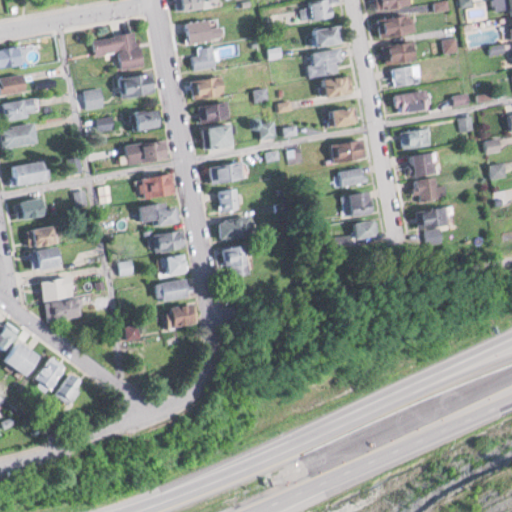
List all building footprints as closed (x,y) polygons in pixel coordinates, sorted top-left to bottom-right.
[(170,0),(175,13),(202,4),(200,0),(170,0)] [(332,17),(332,2),(338,2),(338,0),(300,0),(300,17),(332,17)] [(371,0),(372,9),(405,5),(404,0),(371,0)] [(511,0),(498,0),(503,14),(511,11),(511,0)] [(412,30),(409,11),(371,18),(375,37),(412,30)] [(180,21),(184,43),(218,37),(214,15),(180,21)] [(307,45),(332,42),(330,24),(305,28),(307,45)] [(116,68),(140,64),(132,29),(88,38),(92,54),(112,50),(116,68)] [(413,57),(408,38),(378,45),(382,64),(413,57)] [(187,56),(193,71),(215,61),(208,43),(194,49),(195,52),(187,56)] [(0,64),(18,63),(16,44),(0,46),(0,64)] [(305,71),(335,71),(335,49),(305,49),(305,71)] [(388,68),(392,86),(418,79),(413,62),(388,68)] [(151,90),(147,70),(111,77),(115,96),(151,90)] [(349,89),(345,72),(314,79),(318,96),(349,89)] [(22,73),(0,74),(0,91),(23,91),(22,73)] [(186,78),(189,96),(221,92),(219,74),(186,78)] [(389,92),(390,112),(425,110),(424,90),(389,92)] [(36,98),(0,98),(0,114),(36,115),(36,98)] [(197,121),(226,114),(222,98),(193,105),(197,121)] [(325,125),(355,121),(352,104),(322,108),(325,125)] [(511,108),(502,110),(506,130),(511,128),(511,108)] [(258,135),(272,133),(270,120),(256,122),(258,135)] [(226,143),(221,121),(197,127),(202,149),(226,143)] [(0,144),(33,144),(33,123),(0,122),(0,144)] [(429,142),(426,125),(397,130),(400,147),(429,142)] [(358,137),(326,142),(329,161),(361,157),(358,137)] [(165,157),(163,138),(119,142),(121,162),(165,157)] [(409,177),(429,170),(422,150),(402,157),(409,177)] [(3,165),(7,185),(47,177),(43,157),(3,165)] [(203,164),(206,182),(241,176),(238,158),(203,164)] [(364,182),(362,166),(334,169),(336,185),(364,182)] [(135,178),(141,198),(173,189),(168,169),(135,178)] [(431,175),(408,181),(414,202),(444,194),(441,182),(434,184),(431,175)] [(218,209),(237,205),(232,185),(213,190),(218,209)] [(363,190),(338,194),(342,216),(367,211),(363,190)] [(11,201),(16,220),(46,212),(41,193),(11,201)] [(147,218),(148,225),(178,220),(175,204),(165,206),(164,200),(131,205),(134,220),(147,218)] [(443,207),(412,208),(412,226),(444,224),(443,207)] [(216,238),(251,233),(248,214),(213,220),(216,238)] [(348,239),(373,236),(371,219),(346,222),(348,239)] [(50,241),(47,224),(24,228),(27,246),(50,241)] [(147,249),(181,249),(181,229),(147,230),(147,249)] [(247,272),(239,242),(216,248),(224,278),(247,272)] [(53,244),(26,250),(31,270),(58,263),(53,244)] [(155,256),(158,274),(184,270),(181,252),(155,256)] [(71,293),(66,273),(37,280),(42,300),(71,293)] [(155,300),(188,294),(185,276),(152,283),(155,300)] [(80,298),(45,298),(45,317),(80,317),(80,298)] [(193,321),(189,302),(160,307),(164,327),(193,321)] [(0,355),(0,362),(18,375),(32,353),(11,339),(18,328),(4,319),(1,323),(0,321),(0,346),(4,349),(0,355)] [(125,338),(138,337),(137,324),(124,325),(125,338)] [(61,365),(47,354),(27,379),(41,390),(61,365)] [(77,390),(72,387),(77,379),(62,371),(50,394),(69,404),(77,390)]
